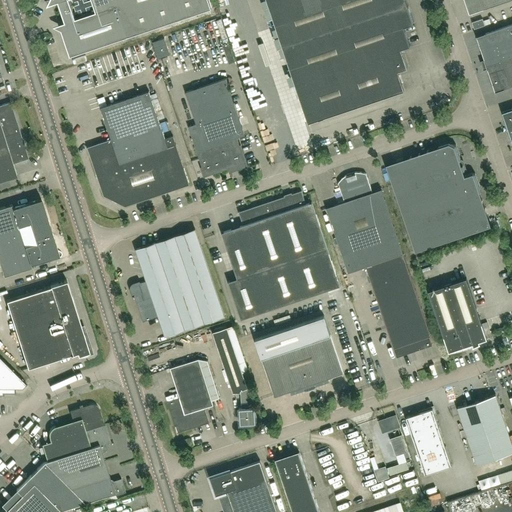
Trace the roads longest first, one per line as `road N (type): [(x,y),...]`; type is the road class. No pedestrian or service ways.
road 1 (unclassified): [(87,245),(481,110)]
road 2 (unclassified): [(159,472),(511,355)]
road 3 (tertiary): [(87,245),(10,0)]
road 4 (unclassified): [(125,365),(44,393),(0,430)]
road 5 (tertiary): [(125,365),(87,245)]
